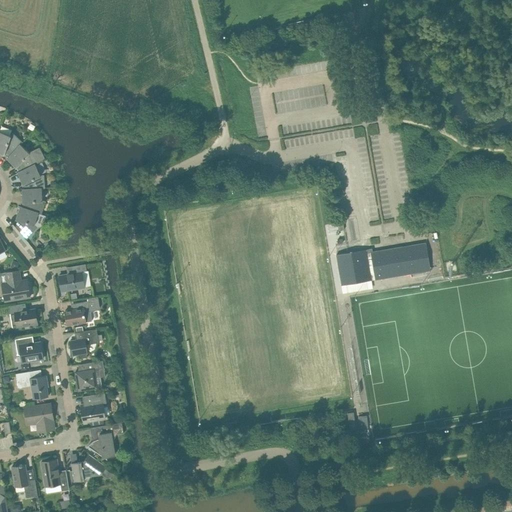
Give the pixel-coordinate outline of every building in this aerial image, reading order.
[(20,144),(21,144),(23,142),(13,133),(10,136),(0,131),(0,152),(4,155),(5,154),(8,157),(9,157),(20,144)] [(46,152),(43,154),(40,147),(29,152),(21,144),(20,144),(9,157),(8,157),(7,159),(17,168),(17,167),(19,171),(20,172),(35,164),(36,164),(38,163),(45,159),(45,158),(48,157),(46,152)] [(41,175),(36,164),(35,164),(20,172),(19,171),(17,172),(23,184),(24,184),(24,189),(42,188),(45,188),(44,175),(41,175)] [(42,200),(42,188),(24,189),(22,189),(23,202),(22,207),(38,213),(41,214),(46,201),(42,200)] [(35,224),(38,213),(22,207),(20,206),(16,219),(13,223),(26,240),(37,227),(35,224)] [(431,270),(426,243),(366,253),(366,250),(336,255),(342,285),(431,270)] [(21,281),(19,270),(6,272),(8,283),(2,284),(5,301),(30,297),(27,279),(21,281)] [(84,287),(82,272),(81,272),(59,275),(62,291),(84,287)] [(90,311),(98,310),(100,308),(98,297),(88,298),(88,301),(76,303),(77,309),(65,311),(67,325),(86,322),(84,312),(90,311)] [(24,310),(23,303),(9,306),(13,328),(37,324),(35,309),(24,310)] [(99,343),(98,341),(103,340),(102,334),(98,335),(96,329),(75,333),(76,340),(70,341),(72,356),(78,355),(79,358),(87,357),(86,353),(87,353),(86,345),(99,343)] [(30,342),(30,337),(15,339),(18,354),(19,355),(21,355),(22,362),(43,358),(40,342),(32,344),(30,342)] [(81,371),(75,372),(78,391),(97,388),(96,378),(105,376),(103,360),(80,364),(81,371)] [(46,375),(42,376),(31,378),(30,371),(16,374),(18,388),(31,385),(34,399),(48,397),(46,383),(47,383),(46,375)] [(81,405),(84,424),(87,423),(87,422),(104,419),(101,404),(107,403),(105,393),(85,396),(87,406),(84,406),(84,404),(81,405)] [(54,420),(52,410),(51,403),(24,408),(27,424),(37,423),(39,432),(54,429),(53,420),(54,420)] [(354,412),(348,412),(350,432),(356,431),(354,412)] [(122,422),(101,426),(90,427),(92,437),(93,437),(95,440),(93,441),(92,442),(90,443),(89,445),(88,446),(105,458),(105,457),(114,456),(112,442),(117,433),(124,432),(122,422)] [(89,454),(84,461),(71,463),(74,481),(87,479),(89,481),(94,475),(101,474),(107,467),(89,454)] [(60,471),(59,470),(57,459),(41,462),(45,486),(60,484),(61,491),(69,490),(66,470),(60,471)] [(28,480),(25,465),(12,467),(15,487),(24,485),(26,498),(38,496),(35,479),(28,480)]
